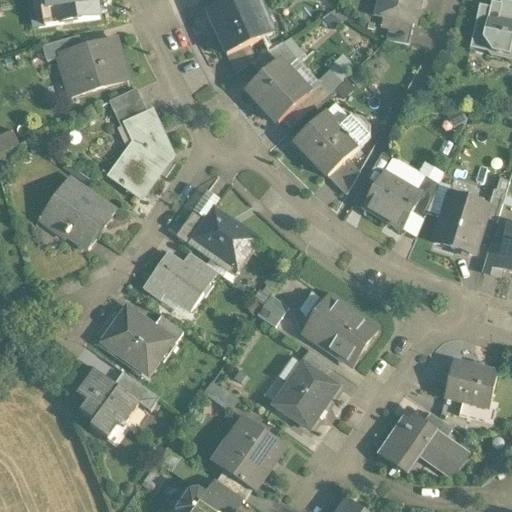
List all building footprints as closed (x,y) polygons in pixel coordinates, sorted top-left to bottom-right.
[(40,0),(45,30),(98,21),(93,0),(40,0)] [(240,0),(238,1),(208,14),(228,59),(254,47),(275,38),(258,0),(240,0)] [(385,0),(381,21),(376,20),(383,22),(413,29),(416,29),(422,0),(385,0)] [(511,5),(501,3),(499,13),(480,9),(471,48),(488,52),(487,56),(491,60),(511,64),(511,5)] [(413,29),(383,22),(381,32),(389,34),(411,38),(413,29)] [(411,38),(389,34),(386,46),(409,50),(411,38)] [(74,58),(60,62),(60,64),(67,87),(73,85),(78,101),(129,85),(117,44),(74,58)] [(70,45),(42,54),(47,69),(60,64),(60,62),(74,58),(70,45)] [(254,47),(228,59),(236,78),(261,62),(254,47)] [(296,63),(284,47),(261,62),(270,73),(279,65),(286,73),(296,63)] [(286,73),(279,65),(270,73),(247,95),(279,129),(301,109),(311,100),(310,98),(286,73)] [(320,89),(310,98),(311,100),(301,109),(309,117),(329,99),(320,89)] [(136,94),(109,108),(114,117),(141,104),(136,94)] [(141,104),(114,117),(121,132),(128,129),(128,128),(148,119),(141,104)] [(137,148),(112,185),(140,204),(158,177),(161,179),(173,161),(153,117),(148,119),(128,128),(128,129),(137,148)] [(339,133),(325,118),(294,147),(328,182),(329,181),(348,164),(359,154),(359,153),(358,152),(340,133),(339,133)] [(370,131),(362,122),(351,122),(339,133),(340,133),(358,152),(359,153),(370,142),(370,131)] [(0,161),(26,151),(19,136),(0,144),(0,161)] [(394,163),(383,157),(366,185),(377,190),(384,178),(385,178),(394,163)] [(425,180),(394,163),(385,178),(415,196),(425,180)] [(360,177),(348,164),(329,181),(346,199),(360,177)] [(377,190),(365,211),(402,233),(413,214),(415,212),(414,211),(421,199),(415,196),(385,178),(384,178),(377,190)] [(439,188),(425,180),(415,196),(421,199),(414,211),(415,212),(413,214),(425,221),(439,188)] [(377,190),(366,185),(354,205),(365,211),(377,190)] [(115,217),(70,186),(46,221),(68,237),(65,242),(67,244),(70,241),(89,254),(115,217)] [(489,210),(449,198),(434,246),(475,258),(486,222),(490,210),(489,210)] [(504,203),(492,199),(489,210),(490,210),(486,222),(497,226),(504,203)] [(214,211),(206,225),(205,224),(193,245),(233,272),(246,253),(252,257),(259,246),(231,226),(232,224),(214,211)] [(194,217),(177,241),(190,249),(193,245),(205,224),(194,217)] [(511,230),(509,230),(504,249),(499,271),(511,274),(511,230)] [(495,284),(499,271),(504,249),(492,246),(481,280),(495,284)] [(191,272),(169,257),(145,293),(161,304),(167,295),(193,312),(211,286),(191,272)] [(218,277),(197,263),(191,272),(211,286),(218,277)] [(253,302),(264,309),(271,299),(276,290),(266,283),(253,302)] [(288,311),(271,299),(264,309),(257,319),(275,331),(288,311)] [(330,301),(305,337),(352,369),(376,333),(330,301)] [(155,331),(128,313),(104,348),(149,379),(161,363),(163,365),(177,346),(155,331)] [(183,336),(162,321),(155,331),(177,346),(183,336)] [(332,371),(310,355),(303,366),(305,367),(325,381),(332,371)] [(487,372),(465,366),(465,369),(454,366),(445,401),(489,412),(498,378),(486,375),(487,372)] [(325,381),(305,367),(276,409),(310,432),(338,390),(325,381)] [(116,389),(95,374),(77,399),(87,406),(81,415),(95,425),(91,431),(108,443),(118,428),(124,433),(126,430),(125,429),(140,408),(150,415),(159,402),(124,377),(116,389)] [(217,385),(210,393),(232,411),(239,402),(217,385)] [(452,432),(430,416),(423,427),(427,430),(428,428),(438,434),(437,436),(446,441),(452,432)] [(287,450),(244,421),(226,447),(238,455),(225,474),(252,493),(256,496),(287,450)] [(468,456),(446,441),(437,436),(438,434),(428,428),(427,430),(423,427),(418,424),(412,433),(401,425),(380,457),(401,472),(412,455),(451,482),(468,456)] [(252,493),(225,474),(217,486),(244,504),(252,493)] [(217,486),(215,484),(206,497),(228,511),(239,511),(244,504),(217,486)] [(190,493),(177,511),(195,511),(206,497),(199,492),(190,493)] [(228,511),(206,497),(195,511),(228,511)]
